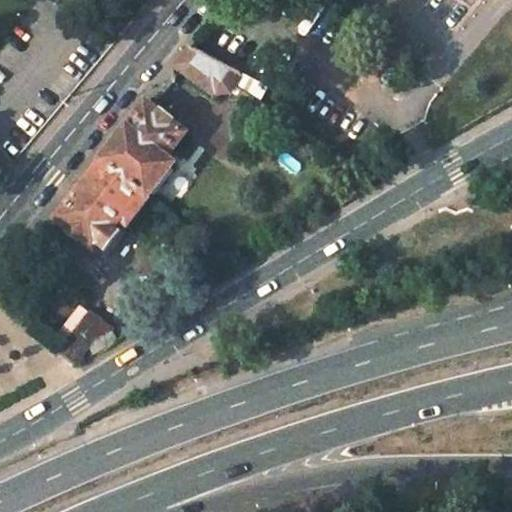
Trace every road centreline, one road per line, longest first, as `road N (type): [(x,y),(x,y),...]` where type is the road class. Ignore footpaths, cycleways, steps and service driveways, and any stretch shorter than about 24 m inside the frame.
road 1 (residential): [(511,136),(0,439)]
road 2 (primary): [(511,323),(259,397),(0,502)]
road 3 (trunk): [(106,511),(377,417),(511,382)]
road 4 (primary): [(133,511),(340,472),(511,467)]
road 5 (unclassified): [(183,0),(0,218)]
